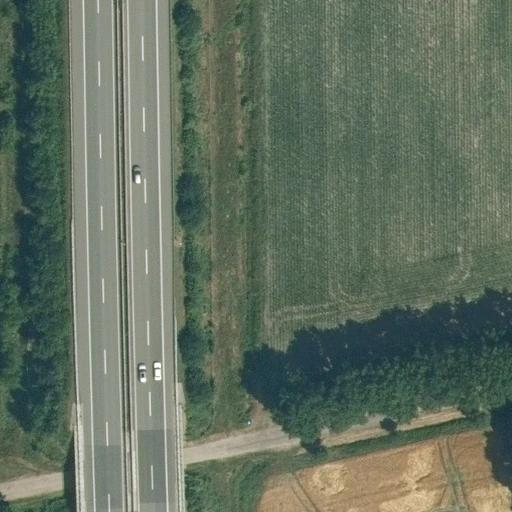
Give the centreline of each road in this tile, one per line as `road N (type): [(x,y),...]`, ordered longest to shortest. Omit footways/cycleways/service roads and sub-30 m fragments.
road 1 (unclassified): [(511,384),(0,494)]
road 2 (motorway): [(98,0),(107,511)]
road 3 (motorway): [(152,511),(143,0)]
